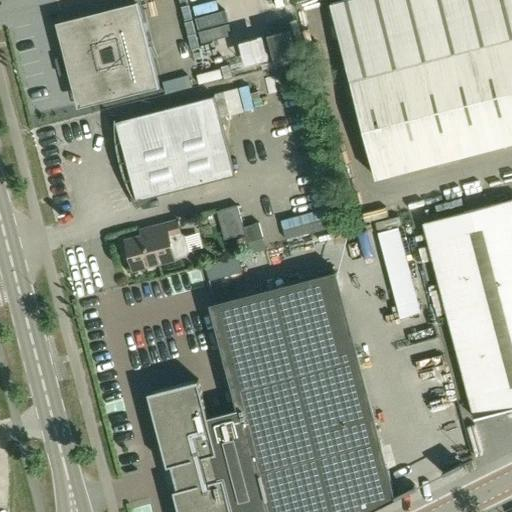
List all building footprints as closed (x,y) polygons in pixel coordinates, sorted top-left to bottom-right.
[(511,0),(342,0),(331,3),(376,177),(511,141),(511,0)] [(139,5),(61,25),(81,103),(159,83),(139,5)] [(227,86),(230,110),(256,106),(252,82),(227,86)] [(136,200),(235,175),(215,96),(116,121),(136,200)] [(501,409),(501,410),(511,407),(511,199),(424,222),(474,416),(501,409)] [(221,221),(239,216),(237,206),(218,211),(221,221)] [(134,269),(175,259),(183,256),(186,252),(181,236),(177,234),(174,221),(150,227),(151,232),(126,239),(134,269)] [(398,227),(379,232),(401,317),(420,312),(398,227)] [(365,511),(370,510),(309,278),(210,303),(211,307),(213,306),(241,413),(209,421),(198,378),(148,392),(167,466),(171,465),(177,489),(174,490),(179,511),(233,511),(230,501),(264,504),(266,511),(365,511)]
